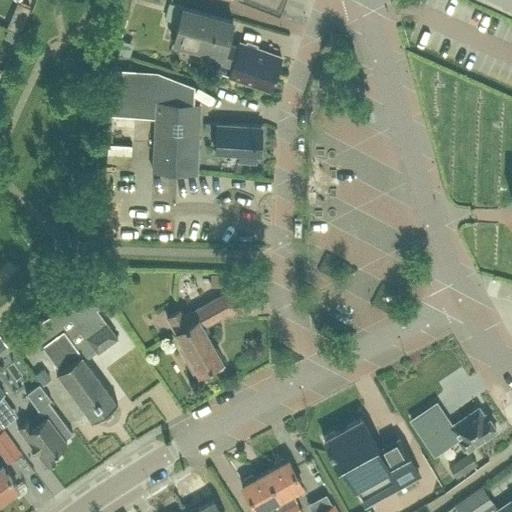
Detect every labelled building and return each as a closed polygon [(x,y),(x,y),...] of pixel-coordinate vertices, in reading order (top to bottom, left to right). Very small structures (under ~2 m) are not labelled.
[(231,19),(168,2),(163,21),(176,24),(171,41),(218,54),(213,68),(268,87),(279,54),(241,40),(239,46),(225,41),(231,19)] [(6,24),(18,30),(24,18),(11,12),(6,24)] [(110,114),(122,114),(153,116),(152,145),(150,169),(169,170),(169,169),(194,170),(198,102),(193,102),(193,83),(158,71),(125,69),(113,68),(110,114)] [(259,154),(260,124),(227,122),(227,124),(216,123),(215,137),(215,152),(225,152),(237,153),(237,160),(254,161),(255,154),(259,154)] [(468,209),(468,220),(499,220),(499,210),(468,209)] [(207,274),(207,288),(223,289),(224,275),(207,274)] [(91,287),(29,326),(59,368),(55,371),(90,420),(116,401),(116,400),(115,401),(84,358),(95,350),(96,351),(117,336),(96,308),(103,302),(91,287)] [(202,324),(227,311),(242,310),(241,292),(221,293),(183,313),(180,307),(166,315),(198,372),(208,366),(211,370),(223,363),(202,324)] [(27,418),(16,426),(46,466),(57,457),(52,451),(66,441),(63,438),(70,433),(71,433),(72,432),(48,400),(50,398),(38,382),(25,392),(37,408),(39,407),(45,415),(32,424),(27,418)] [(20,416),(2,392),(0,393),(0,425),(2,428),(20,416)] [(435,401),(410,418),(433,452),(458,436),(465,446),(495,427),(485,412),(481,414),(477,409),(452,426),(435,401)] [(340,462),(355,488),(387,469),(397,487),(419,475),(398,438),(396,438),(398,442),(379,453),(374,443),(371,445),(366,436),(369,434),(360,418),(322,439),(328,449),(327,449),(330,455),(331,454),(337,464),(340,462)] [(0,451),(7,461),(19,452),(2,429),(0,430),(0,451)] [(455,476),(476,463),(468,451),(447,465),(455,476)] [(300,511),(289,491),(302,485),(287,458),(284,459),(282,456),(273,461),(275,464),(264,470),(286,511),(300,511)] [(0,498),(17,486),(1,465),(0,465),(0,498)] [(244,482),(240,484),(255,510),(267,504),(271,511),(286,511),(264,470),(254,476),(252,473),(242,478),(244,482)] [(511,511),(511,497),(496,508),(482,486),(454,504),(458,511),(511,511)] [(220,511),(213,498),(187,511),(220,511)] [(337,511),(332,502),(313,511),(337,511)]
